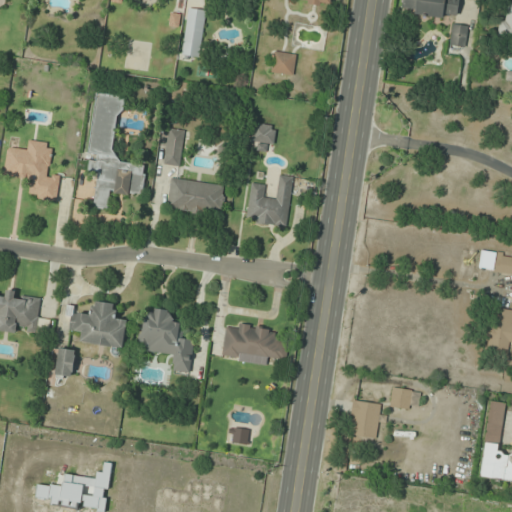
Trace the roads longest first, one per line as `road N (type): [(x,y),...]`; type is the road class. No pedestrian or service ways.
road 1 (secondary): [(293,511),(335,283),(371,0)]
road 2 (residential): [(335,283),(150,254),(85,260),(0,246)]
road 3 (residential): [(354,140),(458,150),(511,173)]
